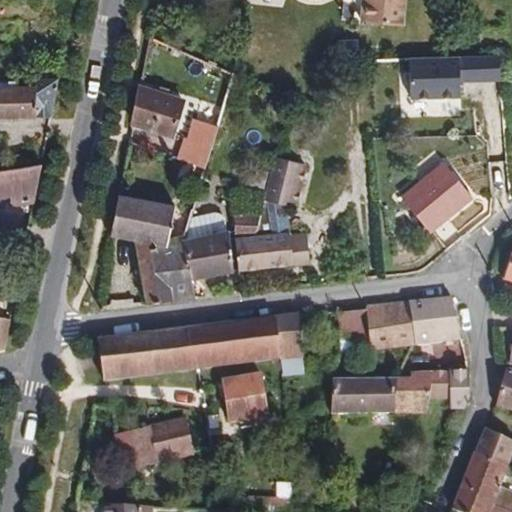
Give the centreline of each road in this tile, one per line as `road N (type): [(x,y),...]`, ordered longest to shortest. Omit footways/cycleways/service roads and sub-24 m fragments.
road 1 (residential): [(470,254),(417,287),(44,328)]
road 2 (tertiary): [(109,0),(44,328)]
road 3 (residential): [(449,511),(493,398),(489,327),(470,254)]
road 4 (tertiary): [(39,354),(12,511)]
